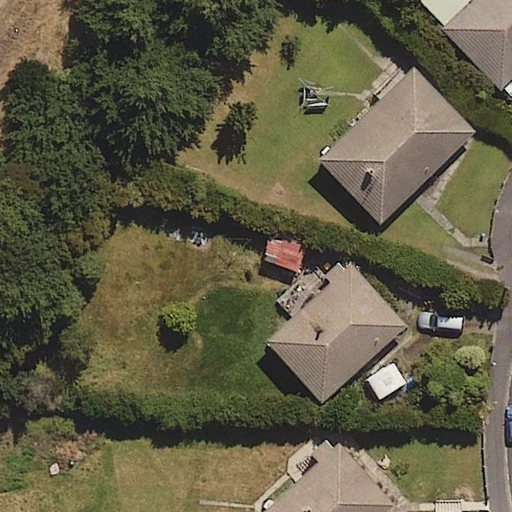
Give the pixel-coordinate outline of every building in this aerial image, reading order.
[(511,0),(413,0),(511,100),(511,0)] [(466,130),(403,66),(311,156),(374,220),(466,130)] [(301,240),(267,230),(258,258),(292,269),(301,240)] [(400,322),(341,259),(258,337),(316,400),(400,322)] [(375,511),(387,501),(329,437),(246,511),(375,511)]
